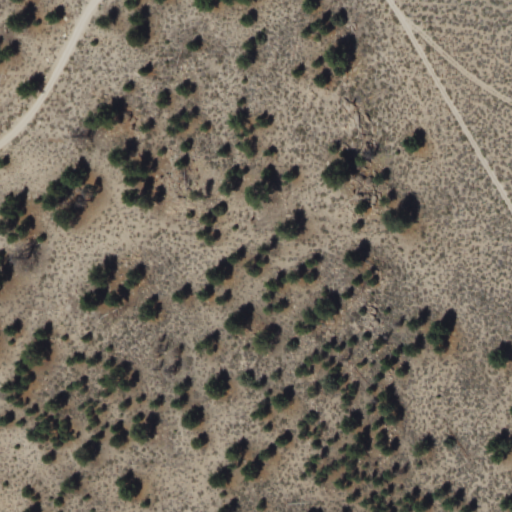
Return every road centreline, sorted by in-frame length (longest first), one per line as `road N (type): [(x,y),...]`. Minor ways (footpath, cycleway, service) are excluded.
road 1 (track): [(407,23),(511,205)]
road 2 (residential): [(107,0),(38,121),(0,152)]
road 3 (track): [(390,0),(454,66),(511,104)]
